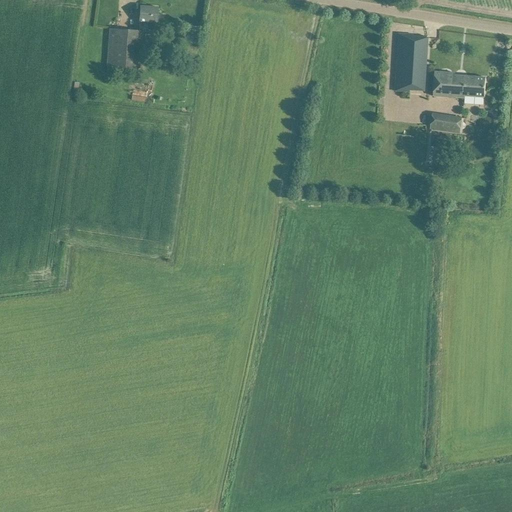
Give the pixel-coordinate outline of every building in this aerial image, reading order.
[(109,30),(106,73),(141,75),(144,33),(156,34),(158,8),(140,7),(139,22),(139,32),(109,30)] [(192,41),(203,40),(202,25),(191,26),(192,41)] [(395,91),(410,92),(410,90),(425,91),(428,38),(413,37),(414,35),(398,34),(395,91)] [(464,96),(485,98),(486,78),(482,78),(482,77),(474,77),(455,76),(455,74),(435,72),(433,96),(464,98),(464,96)] [(460,133),(462,118),(432,114),(430,129),(460,133)]
